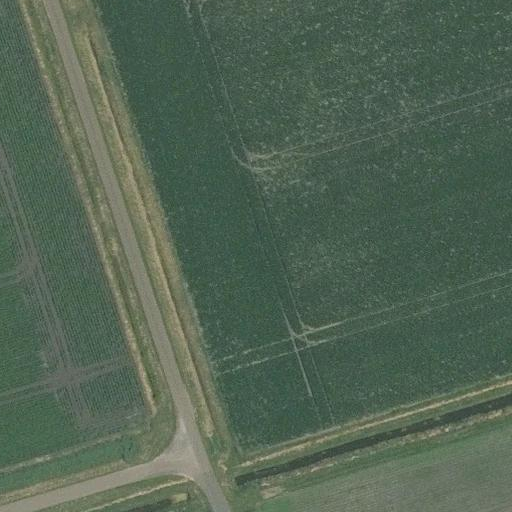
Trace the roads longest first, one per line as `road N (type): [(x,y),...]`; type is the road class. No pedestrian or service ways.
road 1 (unclassified): [(199,455),(49,0)]
road 2 (track): [(217,508),(511,418)]
road 3 (unclassified): [(9,511),(199,455)]
